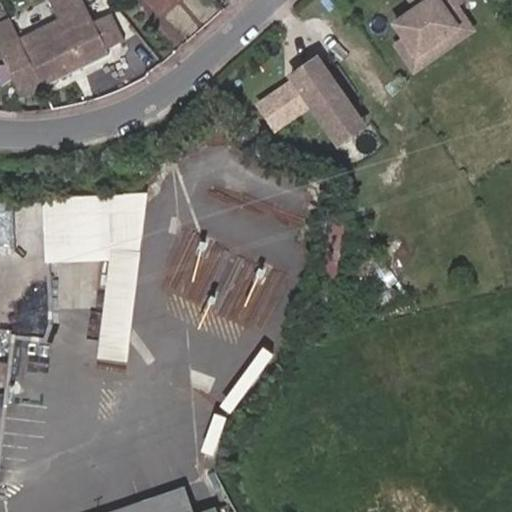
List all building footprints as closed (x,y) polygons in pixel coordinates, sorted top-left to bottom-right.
[(54,55),(67,82),(111,57),(109,53),(97,29),(96,28),(81,0),(58,0),(48,6),(58,26),(49,30),(59,53),(54,55)] [(188,0),(144,0),(163,21),(188,0)] [(211,0),(218,9),(227,0),(211,0)] [(464,15),(452,0),(442,0),(415,20),(401,31),(409,42),(430,70),(454,53),(447,44),(472,26),(464,15)] [(476,6),(471,0),(424,0),(409,12),(415,20),(442,0),(452,0),(464,15),(476,6)] [(114,20),(97,29),(109,53),(126,44),(114,20)] [(0,29),(0,50),(1,54),(26,100),(67,82),(54,55),(59,53),(49,30),(21,45),(11,25),(0,29)] [(478,34),(472,26),(447,44),(454,53),(478,34)] [(409,42),(401,48),(422,76),(430,70),(409,42)] [(322,67),(297,86),(299,88),(306,98),(289,111),(299,126),(317,113),(337,140),(362,121),(322,67)] [(299,126),(289,111),(306,98),(299,88),(265,113),(283,138),(299,126)] [(362,121),(337,140),(346,153),(371,135),(362,121)] [(182,253),(166,291),(266,334),(305,242),(281,232),(297,194),(186,147),(147,238),(182,253)] [(123,363),(132,250),(101,248),(92,360),(123,363)]
